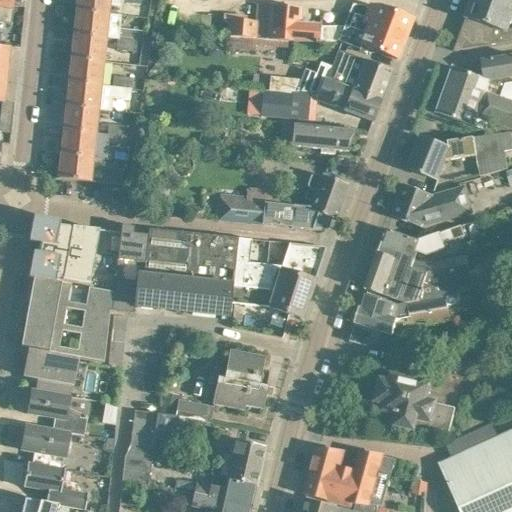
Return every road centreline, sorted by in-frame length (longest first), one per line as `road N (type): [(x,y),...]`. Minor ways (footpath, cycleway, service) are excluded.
road 1 (residential): [(348,243),(18,202)]
road 2 (tertiary): [(271,511),(348,243)]
road 3 (tertiary): [(348,243),(439,0)]
road 4 (residential): [(18,202),(40,0)]
